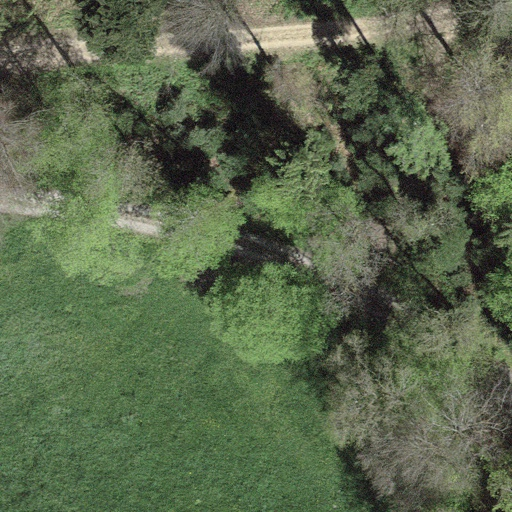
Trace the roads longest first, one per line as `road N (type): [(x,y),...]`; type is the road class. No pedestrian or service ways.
road 1 (track): [(0,189),(129,206),(286,254),(511,382)]
road 2 (track): [(511,7),(436,22),(0,63)]
road 3 (track): [(396,312),(436,22)]
